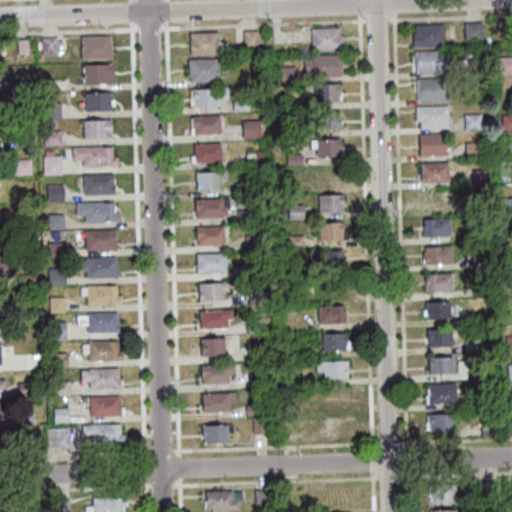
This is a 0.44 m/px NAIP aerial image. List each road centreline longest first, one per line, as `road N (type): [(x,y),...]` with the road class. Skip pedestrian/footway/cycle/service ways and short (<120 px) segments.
road 1 (residential): [(511,456),(0,475)]
road 2 (residential): [(389,511),(375,0)]
road 3 (residential): [(161,511),(148,13)]
road 4 (residential): [(487,0),(0,18)]
